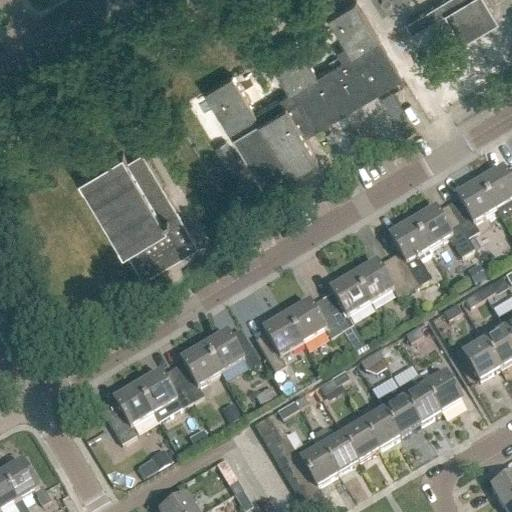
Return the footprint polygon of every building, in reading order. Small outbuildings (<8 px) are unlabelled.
[(511,0),(443,0),(406,22),(412,33),(445,13),(462,42),(498,20),(486,0),(511,0)] [(304,136),(396,81),(402,77),(356,1),(329,17),(352,55),(317,76),(294,38),(266,54),(289,92),(255,113),(232,75),(205,92),(228,130),(229,130),(263,186),(289,170),(291,174),(318,157),(304,136)] [(215,148),(227,168),(239,161),(226,141),(215,148)] [(143,278),(198,245),(142,151),(128,159),(123,151),(79,177),(123,251),(126,249),(143,278)] [(498,215),(511,206),(511,172),(506,176),(503,172),(480,186),(498,215)] [(475,228),(498,215),(480,186),(457,200),(459,204),(449,210),(469,243),(480,236),(475,228)] [(430,254),(452,241),(458,250),(469,243),(449,210),(439,216),(436,212),(413,225),(430,254)] [(419,261),(430,254),(413,225),(389,240),(399,257),(390,263),(410,296),(432,283),(419,261)] [(476,256),(484,251),(478,241),(470,246),(476,256)] [(371,308),(393,295),(398,303),(410,296),(390,263),(379,269),(377,265),(354,279),(371,308)] [(475,290),(487,282),(480,269),(467,276),(475,290)] [(349,321),(371,308),(354,279),(331,293),(334,297),(323,303),(343,336),(354,330),(349,321)] [(498,300),(509,293),(503,283),(493,290),(497,297),(496,297),(498,300)] [(492,288),(479,296),(484,304),(496,297),(497,297),(493,290),(492,288)] [(471,312),(484,304),(479,296),(466,304),(471,312)] [(304,348),(326,335),(331,343),(343,336),(323,303),(312,309),(310,306),(287,319),(304,348)] [(450,325),(463,317),(458,309),(445,317),(450,325)] [(511,314),(500,322),(511,342),(511,314)] [(282,362),(304,348),(287,319),(263,334),(265,338),(256,343),(276,376),(287,370),(282,362)] [(511,366),(511,342),(500,322),(499,323),(502,330),(494,335),(496,338),(486,345),(502,373),(511,366)] [(410,348),(424,340),(419,332),(406,340),(410,348)] [(249,373),(260,367),(241,334),(230,340),(228,336),(205,350),(222,378),(244,365),(249,373)] [(502,373),(486,345),(484,345),(482,342),(473,347),(475,351),(464,357),(481,385),(502,373)] [(199,392),(222,378),(205,350),(182,363),(184,367),(174,373),(193,407),(204,400),(199,392)] [(387,351),(374,359),(379,367),(392,359),(387,351)] [(366,375),(379,367),(374,359),(361,366),(366,375)] [(182,414),(193,407),(174,373),(163,380),(161,375),(138,389),(155,418),(177,405),(182,414)] [(426,390),(442,418),(464,405),(445,373),(434,380),(436,384),(426,390)] [(345,376),(332,383),(337,392),(350,384),(345,376)] [(420,380),(399,392),(422,430),(442,418),(426,390),(420,380)] [(325,399),(337,392),(332,383),(320,391),(325,399)] [(132,431),(155,418),(138,389),(114,403),(116,406),(102,414),(123,449),(137,440),(132,431)] [(261,412),(278,403),(273,392),(256,402),(261,412)] [(399,392),(378,405),(382,410),(401,442),(422,430),(399,392)] [(304,400),(292,407),(297,416),(309,409),(304,400)] [(297,416),(292,407),(278,416),(283,424),(297,416)] [(231,430),(243,423),(234,408),(222,415),(231,430)] [(401,442),(382,410),(372,416),(375,420),(364,426),(362,422),(361,423),(380,455),(401,442)] [(261,438),(279,427),(274,419),(255,430),(261,438)] [(380,455),(361,423),(352,428),(354,432),(343,438),(341,435),(340,435),(359,467),(380,455)] [(266,448),(285,437),(279,427),(261,438),(266,448)] [(196,454),(210,446),(203,432),(188,439),(196,454)] [(340,435),(332,440),(334,444),(324,450),(321,447),(320,448),(339,479),(359,467),(340,435)] [(272,457),(290,446),(285,437),(266,448),(272,457)] [(278,467),(296,456),(290,446),(272,457),(278,467)] [(339,479),(320,448),(298,460),(302,466),(307,475),(313,485),(317,492),(339,479)] [(159,475),(172,468),(165,455),(152,463),(159,475)] [(283,476),(302,466),(298,460),(296,456),(278,467),(283,476)] [(289,486),(307,475),(302,466),(283,476),(289,486)] [(17,506),(21,504),(33,496),(42,511),(50,506),(41,491),(38,493),(22,467),(1,480),(17,506)] [(295,496),(313,485),(307,475),(289,486),(295,496)] [(511,479),(493,490),(506,511),(511,507),(511,479)] [(9,511),(14,510),(15,511),(25,511),(21,504),(17,506),(1,480),(0,480),(0,511),(9,511)] [(318,495),(317,492),(313,485),(295,496),(301,505),(318,495)] [(238,486),(230,490),(238,504),(246,499),(238,486)] [(304,511),(310,511),(324,504),(318,495),(301,505),(304,511)] [(169,511),(195,511),(193,508),(196,506),(192,498),(169,511)] [(252,511),(253,511),(246,499),(238,504),(242,511),(252,511)]
